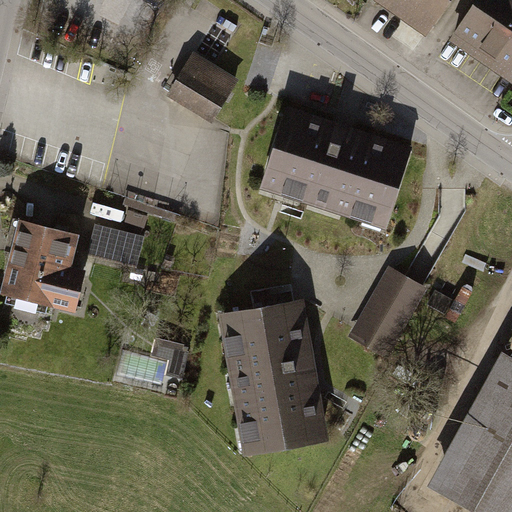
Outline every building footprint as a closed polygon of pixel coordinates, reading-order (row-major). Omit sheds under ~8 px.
[(389,0),(429,28),(448,0),(389,0)] [(511,0),(475,0),(446,44),(511,86),(511,0)] [(193,52),(169,94),(214,120),(239,79),(193,52)] [(344,125),(286,106),(260,189),(386,230),(413,147),(344,125)] [(126,196),(123,203),(177,222),(180,215),(126,196)] [(148,216),(129,210),(125,221),(145,227),(148,216)] [(18,216),(0,288),(0,290),(74,308),(84,267),(71,264),(79,231),(18,216)] [(146,235),(95,223),(87,256),(137,268),(146,235)] [(388,265),(349,338),(387,360),(428,288),(413,280),(388,265)] [(436,290),(428,303),(445,313),(453,299),(436,290)] [(304,298),(220,312),(245,454),(329,439),(304,298)] [(185,343),(156,337),(153,355),(170,359),(167,374),(183,378),(189,351),(183,350),(185,343)] [(511,511),(511,356),(503,351),(430,484),(485,511),(511,511)] [(425,421),(429,422),(432,421),(434,419),(436,417),(437,414),(437,411),(436,408),(434,405),(432,404),(429,403),(425,403),(423,404),(420,407),(419,409),(418,412),(419,415),(420,418),(423,420),(425,421)] [(416,439),(419,439),(422,439),(425,437),(427,435),(428,432),(428,429),(427,426),(425,423),(422,421),(419,421),(416,421),(413,422),(411,424),(409,427),(409,430),(409,433),(411,436),(413,438),(416,439)]
